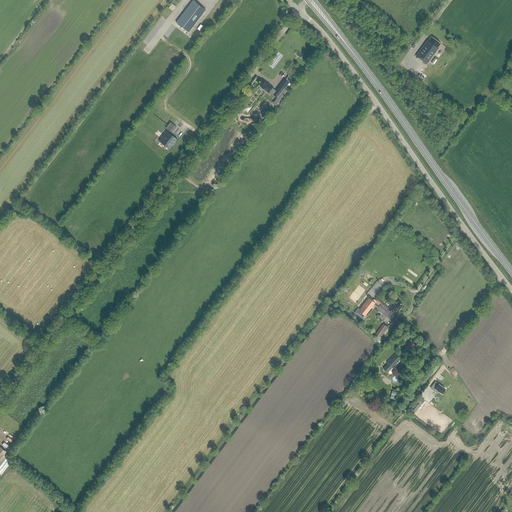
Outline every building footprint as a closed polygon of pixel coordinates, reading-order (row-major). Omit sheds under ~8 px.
[(176,23),(188,32),(206,10),(193,0),(176,23)] [(421,49),(416,56),(420,59),(420,58),(423,61),(427,64),(438,48),(441,43),(431,37),(428,41),(427,40),(423,46),(421,49)] [(261,79),(258,82),(261,85),(260,86),(272,95),(273,94),(276,90),(273,88),(274,87),(263,79),(263,80),(261,79)] [(276,90),(273,94),(278,98),(274,103),(276,105),(287,90),(285,89),(289,83),(284,79),(276,90)] [(242,109),(247,113),(251,108),(246,104),(242,109)] [(162,122),(156,117),(153,120),(160,125),(162,122)] [(159,141),(169,149),(177,139),(167,131),(159,141)] [(363,312),(360,315),(364,317),(374,305),(375,303),(369,298),(360,309),(363,312)] [(375,303),(374,305),(378,308),(382,303),(377,300),(375,303)] [(388,308),(382,303),(378,308),(377,309),(386,317),(390,312),(395,315),(401,308),(400,307),(403,305),(399,301),(396,304),(394,302),(388,308)] [(381,324),(376,336),(381,338),(386,326),(381,324)] [(402,351),(405,354),(415,344),(412,341),(402,351)] [(387,362),(388,364),(384,368),(384,369),(384,370),(384,371),(385,372),(386,372),(387,371),(388,372),(390,370),(391,371),(393,368),(394,369),(396,367),(395,366),(402,358),(396,353),(387,362)] [(433,384),(436,386),(435,389),(442,394),(446,388),(439,383),(438,384),(435,382),(433,384)] [(420,397),(416,401),(421,405),(425,400),(420,397)] [(415,412),(420,406),(416,402),(411,408),(415,412)]
